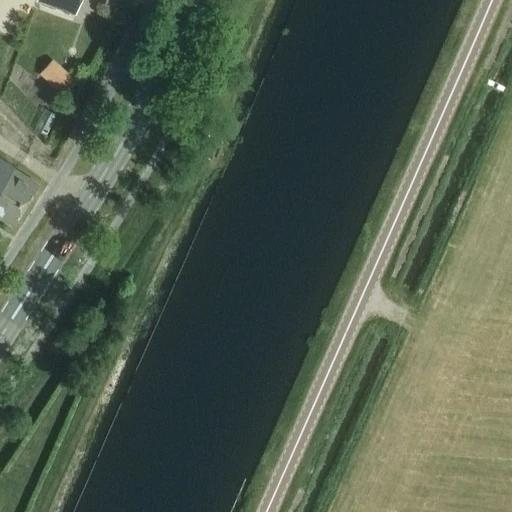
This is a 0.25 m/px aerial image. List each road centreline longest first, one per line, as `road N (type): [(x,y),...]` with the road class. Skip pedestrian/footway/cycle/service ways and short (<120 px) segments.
road 1 (unclassified): [(266,511),(489,0)]
road 2 (secondary): [(0,334),(197,0)]
